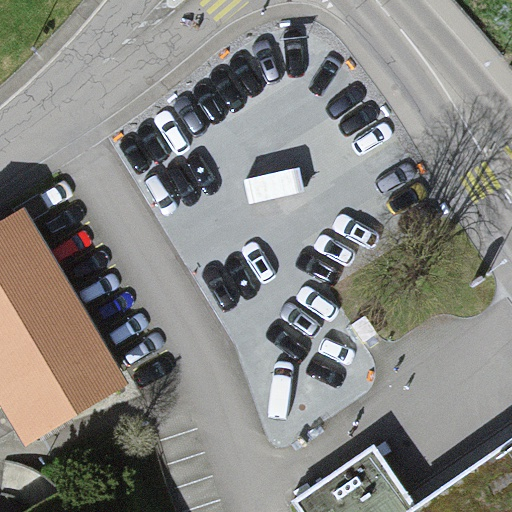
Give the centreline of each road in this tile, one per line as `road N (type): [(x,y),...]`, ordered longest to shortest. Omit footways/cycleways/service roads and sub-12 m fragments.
road 1 (residential): [(0,153),(175,0)]
road 2 (primary): [(373,0),(511,176)]
